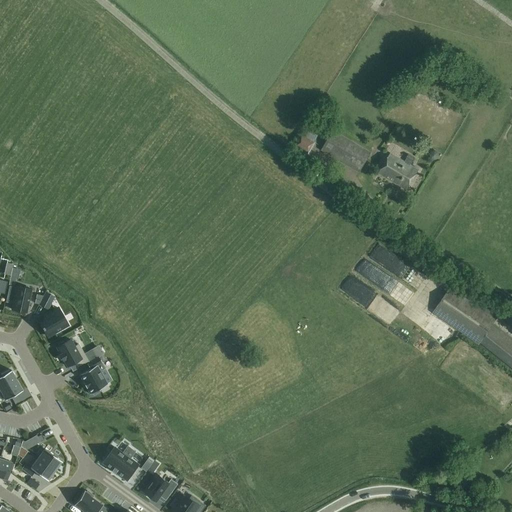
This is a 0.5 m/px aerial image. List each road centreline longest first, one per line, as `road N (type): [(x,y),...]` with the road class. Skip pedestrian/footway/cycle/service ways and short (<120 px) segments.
road 1 (track): [(96,0),(395,241),(511,319)]
road 2 (unclassified): [(326,511),(379,490),(481,511)]
